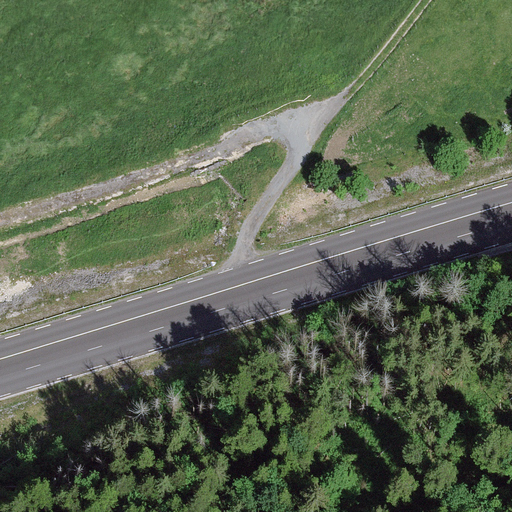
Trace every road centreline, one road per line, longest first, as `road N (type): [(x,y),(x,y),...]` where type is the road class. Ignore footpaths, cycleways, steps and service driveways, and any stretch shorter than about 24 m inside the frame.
road 1 (primary): [(0,366),(511,208)]
road 2 (unknown): [(341,99),(0,199)]
road 3 (track): [(423,0),(369,75),(341,99)]
